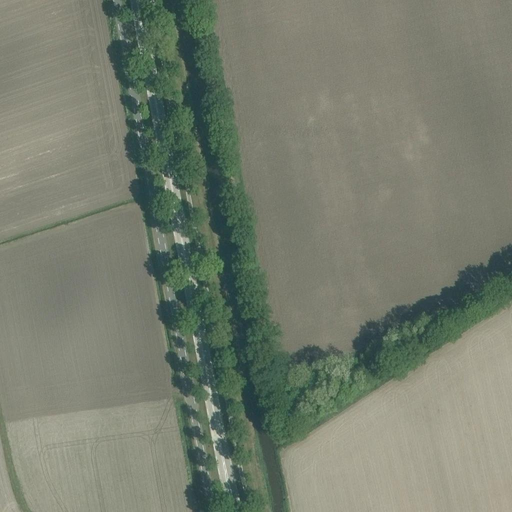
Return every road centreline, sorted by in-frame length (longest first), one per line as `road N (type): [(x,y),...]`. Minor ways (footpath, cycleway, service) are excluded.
road 1 (primary): [(234,511),(136,0)]
road 2 (unclassified): [(214,511),(118,0)]
